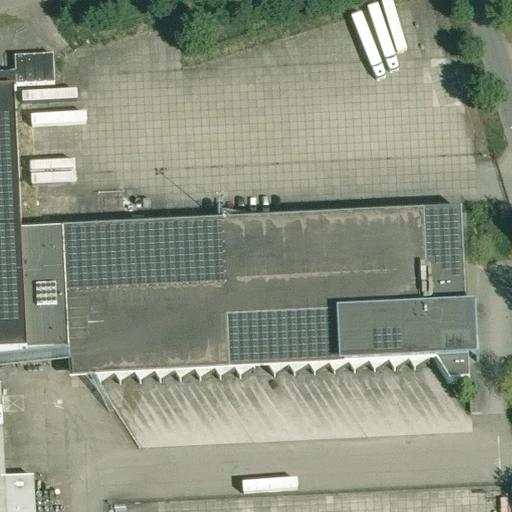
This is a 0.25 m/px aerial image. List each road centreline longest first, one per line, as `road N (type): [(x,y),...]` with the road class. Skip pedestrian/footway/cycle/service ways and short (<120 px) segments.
road 1 (unknown): [(511,168),(321,170),(56,144)]
road 2 (unknown): [(86,466),(511,454)]
road 3 (unknown): [(0,380),(52,393),(72,407),(81,426),(87,511)]
